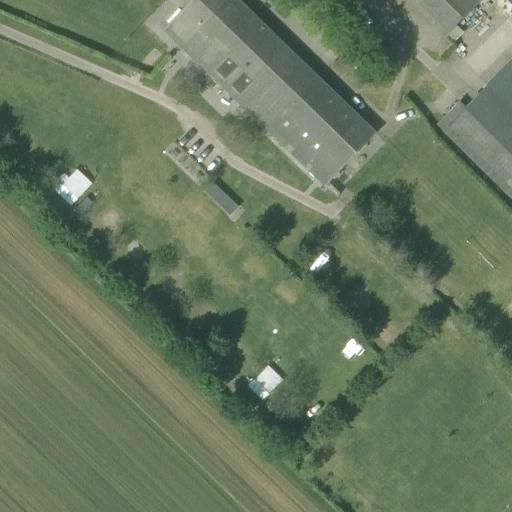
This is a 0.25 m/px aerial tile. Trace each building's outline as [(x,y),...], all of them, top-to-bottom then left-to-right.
[(237,0),(195,0),(165,31),(325,188),(375,135),(237,0)] [(511,0),(407,0),(445,37),(480,0),(510,0),(511,1),(511,0)] [(460,103),(437,127),(443,133),(506,195),(511,188),(511,61),(466,109),(460,103)] [(69,174),(53,192),(69,206),(85,188),(69,174)] [(214,181),(205,191),(232,216),(241,206),(214,181)] [(229,233),(215,245),(228,260),(242,248),(229,233)] [(298,287),(285,303),(296,312),(309,296),(298,287)]
